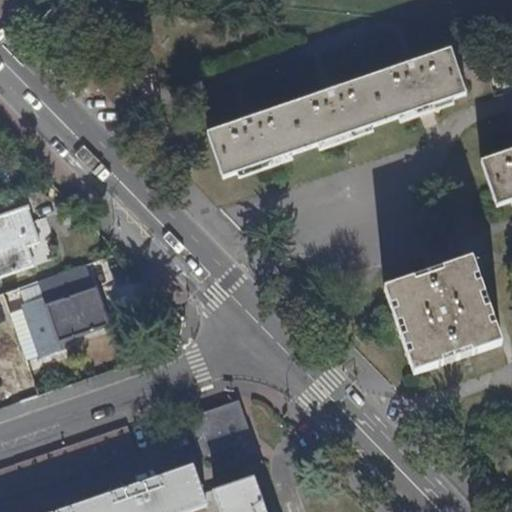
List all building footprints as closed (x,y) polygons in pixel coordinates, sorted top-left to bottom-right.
[(225,122),(239,170),(481,85),(465,39),(225,122)] [(511,197),(511,148),(491,156),(507,200),(511,197)] [(19,205),(0,211),(0,273),(25,265),(18,244),(31,240),(19,205)] [(511,267),(502,237),(411,269),(440,357),(511,333),(511,267)] [(35,296),(15,304),(32,353),(51,346),(50,342),(100,324),(86,285),(38,303),(35,296)] [(240,441),(228,405),(181,422),(192,457),(240,441)] [(0,469),(0,497),(127,454),(118,428),(0,469)] [(194,511),(196,511),(192,499),(182,469),(55,511),(194,511)] [(258,511),(248,480),(206,495),(209,506),(211,511),(258,511)] [(206,495),(192,499),(196,511),(209,506),(206,495)]
